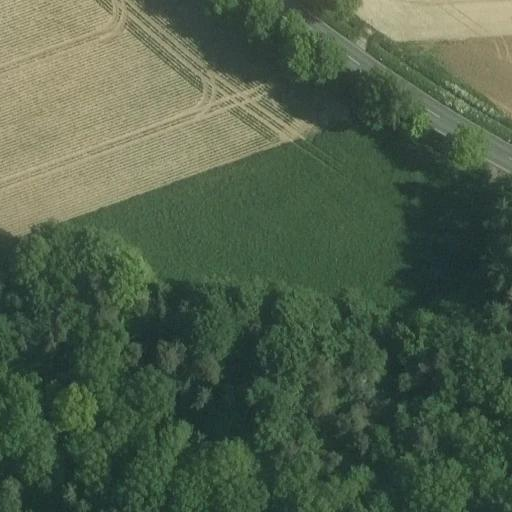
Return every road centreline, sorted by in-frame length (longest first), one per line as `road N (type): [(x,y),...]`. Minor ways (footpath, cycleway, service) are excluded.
road 1 (secondary): [(271,0),(438,119),(511,161)]
road 2 (unclassified): [(511,392),(373,511)]
